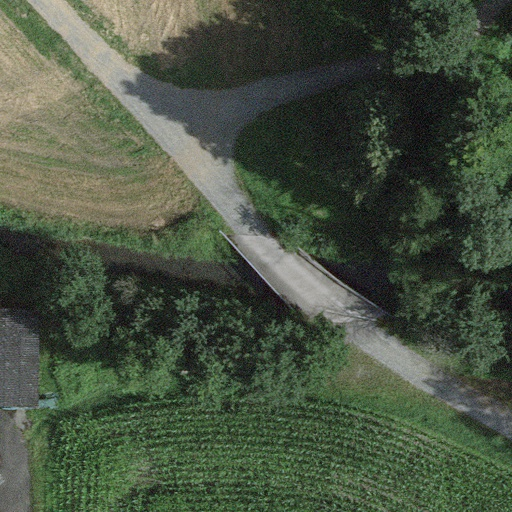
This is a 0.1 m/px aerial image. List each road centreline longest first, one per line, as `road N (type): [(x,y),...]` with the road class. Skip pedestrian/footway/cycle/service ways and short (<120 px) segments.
road 1 (track): [(511,423),(417,372),(337,316),(252,239),(166,127)]
road 2 (track): [(166,127),(425,48),(502,0)]
road 3 (track): [(166,127),(40,0)]
